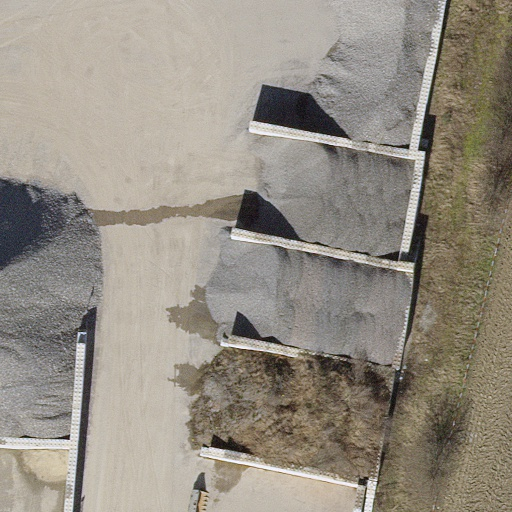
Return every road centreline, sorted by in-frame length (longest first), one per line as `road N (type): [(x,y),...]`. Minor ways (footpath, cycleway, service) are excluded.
road 1 (track): [(414,0),(390,371),(367,511)]
road 2 (track): [(0,454),(93,386),(175,412),(186,459),(174,511)]
